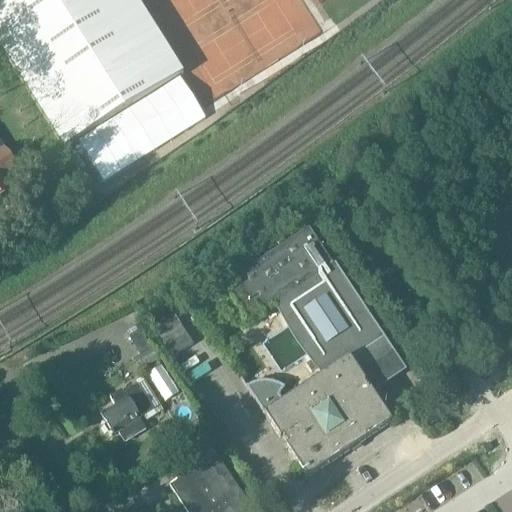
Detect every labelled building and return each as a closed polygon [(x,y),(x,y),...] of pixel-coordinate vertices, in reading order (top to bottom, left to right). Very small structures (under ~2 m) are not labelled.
[(134,0),(0,0),(0,48),(64,150),(74,143),(179,77),(182,76),(134,0)] [(179,77),(74,143),(100,185),(205,119),(179,77)] [(15,171),(0,146),(0,198),(12,192),(3,179),(15,171)] [(308,231),(224,287),(249,324),(276,306),(314,362),(306,367),(312,375),(319,370),(324,377),(282,405),(277,399),(281,394),(278,392),(275,391),(273,390),(270,389),(267,389),(264,389),(261,389),(258,390),(255,390),(252,392),(250,393),(249,393),(248,394),(264,417),(285,449),(307,482),(352,452),(366,442),(392,425),(371,394),(403,373),(392,355),(382,340),(333,268),(308,231)] [(150,351),(135,360),(141,371),(157,361),(150,351)] [(111,437),(112,439),(117,435),(123,444),(144,431),(139,422),(143,419),(141,415),(137,418),(133,412),(148,404),(138,388),(124,397),(121,393),(110,400),(115,409),(100,418),(105,426),(104,431),(108,437),(111,437)] [(184,511),(252,511),(216,459),(170,490),(184,511)]
